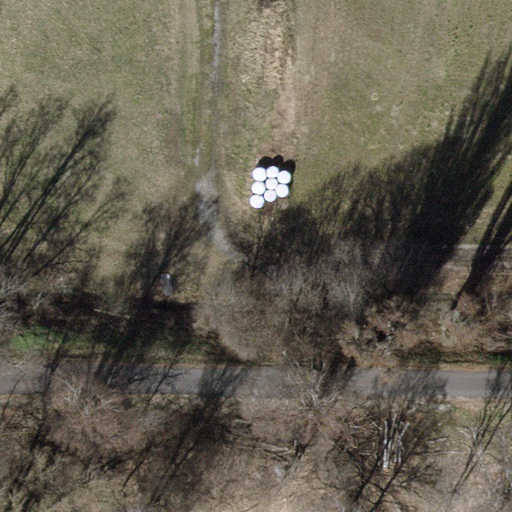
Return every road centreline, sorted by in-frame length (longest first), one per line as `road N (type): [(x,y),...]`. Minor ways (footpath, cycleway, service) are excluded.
road 1 (track): [(511,279),(274,281),(213,253),(191,192),(203,0)]
road 2 (track): [(511,389),(0,388)]
